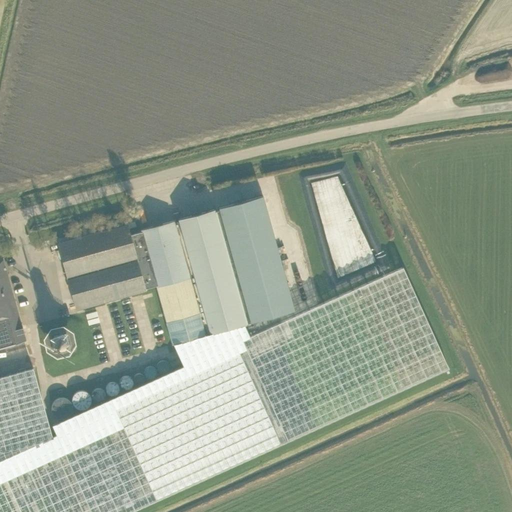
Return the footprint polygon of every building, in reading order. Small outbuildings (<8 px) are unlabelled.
[(328,294),(303,205),(273,213),(298,302),(328,294)] [(131,235),(128,225),(58,244),(76,310),(146,291),(146,289),(156,286),(173,345),(174,344),(183,366),(52,425),(56,434),(52,436),(33,368),(0,376),(0,511),(128,511),(449,368),(403,267),(250,336),(244,324),(246,324),(215,210),(178,220),(179,222),(175,223),(174,221),(141,230),(141,232),(131,235)] [(294,306),(269,214),(253,218),(279,311),(294,306)] [(251,219),(235,224),(261,320),(277,315),(251,219)] [(17,309),(11,289),(9,280),(11,280),(9,273),(7,273),(3,260),(0,260),(0,345),(25,339),(19,316),(21,316),(19,308),(17,309)] [(47,321),(75,313),(71,299),(43,306),(47,321)] [(52,347),(58,351),(65,349),(70,343),(68,336),(62,332),(54,333),(50,340),(52,347)] [(154,355),(156,361),(175,355),(174,350),(154,355)] [(125,376),(121,383),(129,388),(133,381),(125,376)] [(109,392),(118,390),(116,382),(107,384),(109,392)] [(90,392),(75,393),(75,407),(91,407),(90,392)]
